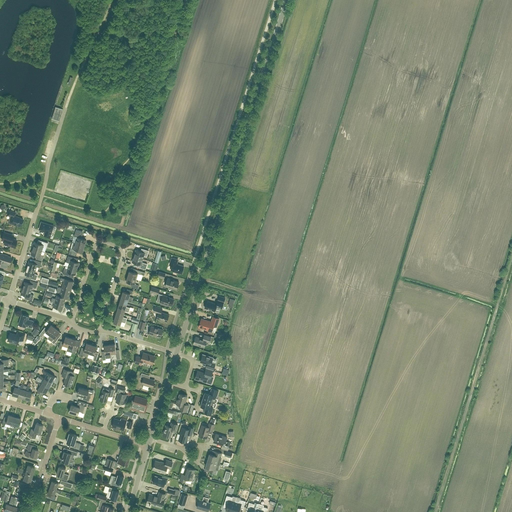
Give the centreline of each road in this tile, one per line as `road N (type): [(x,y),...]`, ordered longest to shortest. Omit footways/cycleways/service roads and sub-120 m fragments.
road 1 (tertiary): [(176,353),(286,0)]
road 2 (residential): [(100,330),(121,260),(113,245),(95,247),(72,321)]
road 3 (residential): [(8,300),(46,171)]
